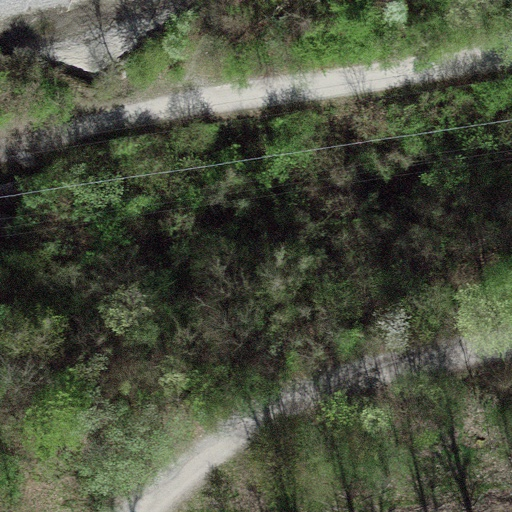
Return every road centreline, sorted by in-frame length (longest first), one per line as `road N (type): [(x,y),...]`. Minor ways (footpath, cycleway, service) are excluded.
road 1 (track): [(0,153),(230,97),(511,58)]
road 2 (track): [(511,332),(368,366),(248,417),(126,511)]
